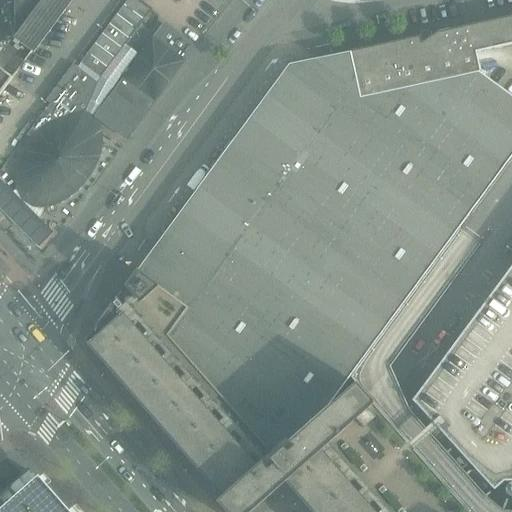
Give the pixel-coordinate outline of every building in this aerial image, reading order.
[(0,0),(0,95),(12,80),(1,73),(0,71),(0,0)] [(33,52),(71,0),(17,0),(33,11),(14,38),(33,52)] [(149,10),(135,0),(127,0),(80,63),(99,78),(121,49),(149,10)] [(346,380),(457,230),(511,156),(511,16),(435,33),(421,42),(420,36),(349,52),(349,53),(359,98),(339,102),(300,156),(290,149),(227,235),(237,242),(198,295),(185,285),(175,299),(136,270),(135,271),(124,287),(124,288),(116,298),(116,299),(115,299),(95,326),(96,326),(84,341),(87,344),(87,345),(109,370),(221,497),(215,502),(224,511),(250,511),(260,504),(285,482),(301,501),(311,511),(467,511),(468,511),(394,430),(374,407),(346,380)] [(193,47),(163,25),(113,93),(143,115),(193,47)] [(107,84),(130,55),(121,49),(99,78),(107,84)] [(359,98),(349,53),(287,67),(136,270),(175,299),(185,285),(198,295),(237,242),(227,235),(290,149),(300,156),(339,102),(359,98)] [(0,180),(0,209),(38,247),(52,233),(39,219),(48,204),(52,203),(60,199),(68,195),(76,190),(82,183),(85,179),(87,176),(92,168),(95,161),(98,153),(99,145),(98,137),(97,129),(94,121),(91,120),(83,115),(96,83),(76,68),(72,66),(45,101),(49,105),(26,135),(32,140),(30,142),(24,153),(19,164),(17,176),(18,188),(12,192),(0,180)] [(511,266),(500,283),(499,282),(498,284),(497,286),(483,306),(482,305),(480,309),(466,329),(465,329),(463,332),(448,352),(446,355),(446,356),(431,375),(428,378),(429,379),(414,398),(411,401),(493,491),(503,482),(511,482),(511,266)] [(67,511),(37,477),(0,510),(0,511),(67,511)]
